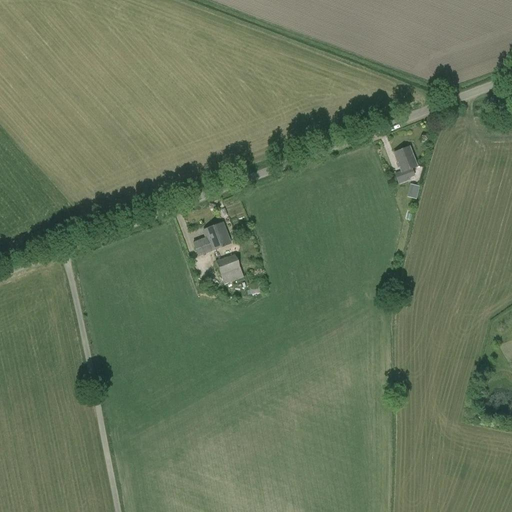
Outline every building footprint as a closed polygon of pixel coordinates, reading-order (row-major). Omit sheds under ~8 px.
[(415,176),(412,169),(417,166),(409,147),(393,153),(401,171),(394,174),(398,185),(410,180),(409,178),(415,176)] [(409,184),(408,191),(417,193),(418,193),(419,187),(419,186),(409,184)] [(202,231),(205,238),(192,243),(197,256),(210,251),(230,244),(222,223),(202,231)] [(224,285),(243,278),(234,254),(215,262),(224,285)] [(261,293),(257,282),(248,285),(252,297),(261,293)]
